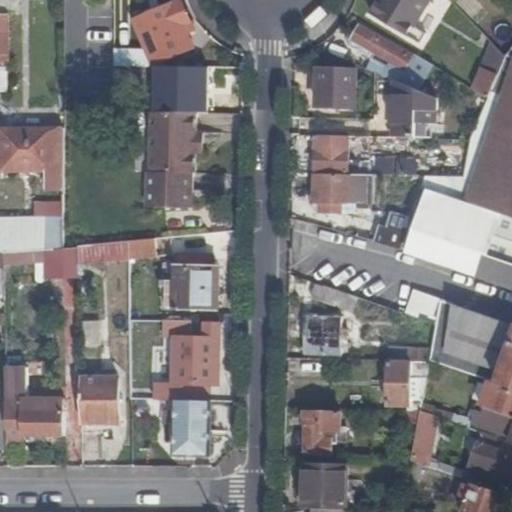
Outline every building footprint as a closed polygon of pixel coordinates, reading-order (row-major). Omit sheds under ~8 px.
[(383,0),(374,15),(422,44),(427,35),(414,28),(431,0),(383,0)] [(187,36),(194,33),(181,3),(134,22),(152,66),(193,49),(187,36)] [(362,28),(354,40),(408,71),(416,59),(362,28)] [(491,98),(493,93),(507,59),(507,58),(478,28),(474,33),(495,56),(488,71),(484,69),(475,90),(491,98)] [(469,202),(511,217),(511,50),(507,58),(507,59),(493,93),(506,96),(469,202)] [(422,89),(436,67),(421,58),(405,84),(422,90),(422,89)] [(135,93),(136,68),(120,68),(120,92),(135,93)] [(358,71),(322,70),(320,108),(356,109),(358,71)] [(398,139),(418,139),(418,124),(438,124),(439,96),(422,89),(422,90),(405,84),(377,73),(377,82),(399,91),(399,106),(398,139)] [(226,113),(226,94),(171,93),(170,112),(226,113)] [(152,115),(137,115),(136,175),(151,175),(152,115)] [(152,115),(151,175),(197,177),(197,155),(200,155),(200,136),(198,136),(198,116),(152,115)] [(65,145),(64,133),(2,132),(2,173),(51,174),(51,187),(64,187),(65,173),(65,145)] [(351,176),(373,176),(373,165),(351,164),(351,138),(320,137),(320,155),(320,173),(351,173),(351,176)] [(197,177),(151,175),(151,212),(196,213),(197,177)] [(317,203),(324,204),(324,212),(346,213),(346,204),(354,204),(355,177),(317,176),(317,203)] [(409,255),(449,269),(461,202),(431,192),(409,255)] [(511,219),(461,202),(449,269),(511,289),(511,219)] [(402,251),(412,222),(401,218),(380,211),(377,220),(376,225),(365,221),(359,238),(402,251)] [(0,216),(0,254),(29,255),(29,266),(63,267),(65,218),(0,216)] [(160,242),(129,245),(130,260),(160,261),(160,242)] [(213,274),(213,258),(178,258),(178,288),(162,288),(162,308),(219,311),(220,274),(213,274)] [(439,326),(443,301),(340,264),(331,288),(358,297),(439,326)] [(354,311),(358,297),(331,288),(318,283),(313,297),(354,311)] [(511,388),(511,326),(443,301),(439,326),(432,361),(458,370),(468,323),(493,331),(477,377),(494,383),(511,388)] [(345,317),(311,317),(311,354),(344,355),(345,341),(351,341),(351,331),(345,331),(345,317)] [(458,370),(477,377),(493,331),(468,323),(458,370)] [(207,326),(206,340),(177,339),(176,385),(218,385),(218,366),(221,366),(222,327),(207,326)] [(414,363),(392,363),(392,406),(413,406),(414,363)] [(28,378),(7,379),(8,419),(8,437),(67,437),(66,413),(53,414),(53,402),(29,401),(28,378)] [(120,378),(82,378),(82,424),(120,424),(120,378)] [(511,416),(511,388),(494,383),(486,408),(487,408),(511,416)] [(511,416),(487,408),(485,413),(478,410),(475,421),(474,424),(511,437),(511,442),(511,444),(511,443),(511,416)] [(211,457),(212,413),(178,411),(177,455),(211,457)] [(423,413),(423,412),(410,411),(409,425),(421,425),(423,413)] [(435,417),(423,413),(421,425),(414,462),(424,466),(430,467),(431,463),(438,464),(440,449),(434,447),(439,419),(435,417)] [(325,432),(335,432),(349,432),(349,427),(344,427),(344,415),(309,414),(307,455),(335,456),(335,438),(325,438),(325,432)] [(0,445),(8,445),(8,437),(8,419),(0,418),(0,445)] [(412,432),(394,432),(394,457),(411,457),(412,432)] [(511,443),(511,444),(510,443),(507,452),(482,444),(472,470),(497,480),(497,481),(511,486),(511,443)] [(415,511),(424,466),(414,462),(405,511),(415,511)] [(334,467),(307,466),(306,506),(349,507),(349,481),(334,481),(334,467)] [(508,511),(511,501),(477,488),(468,511),(508,511)]
